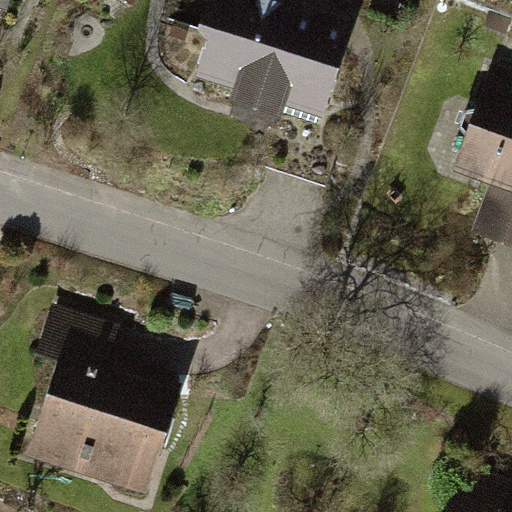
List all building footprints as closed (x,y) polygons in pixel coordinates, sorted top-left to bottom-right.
[(39,0),(0,0),(0,22),(26,33),(39,0)] [(395,24),(314,0),(226,0),(203,76),(365,125),(395,24)] [(511,84),(504,82),(478,168),(511,177),(511,84)] [(95,349),(55,445),(172,494),(212,397),(95,349)] [(511,511),(511,489),(488,481),(476,511),(511,511)]
